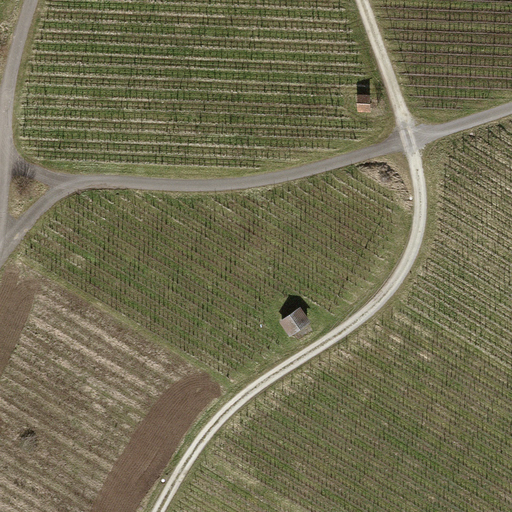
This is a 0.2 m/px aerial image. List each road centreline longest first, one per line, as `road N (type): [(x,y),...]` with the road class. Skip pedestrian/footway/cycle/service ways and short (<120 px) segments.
road 1 (track): [(363,0),(412,138),(417,240),(378,301),(206,433),(160,511)]
road 2 (track): [(511,105),(299,169),(235,179),(71,181),(0,254)]
road 3 (track): [(32,0),(11,71),(0,219)]
